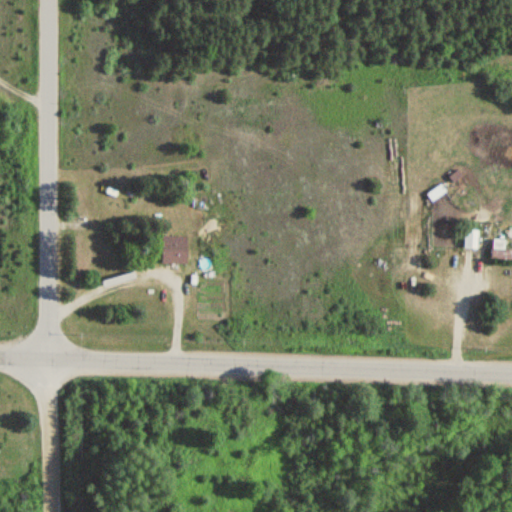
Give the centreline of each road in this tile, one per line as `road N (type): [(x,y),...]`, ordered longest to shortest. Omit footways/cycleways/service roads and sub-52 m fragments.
road 1 (tertiary): [(511,375),(0,357)]
road 2 (residential): [(48,359),(46,0)]
road 3 (residential): [(51,511),(48,359)]
